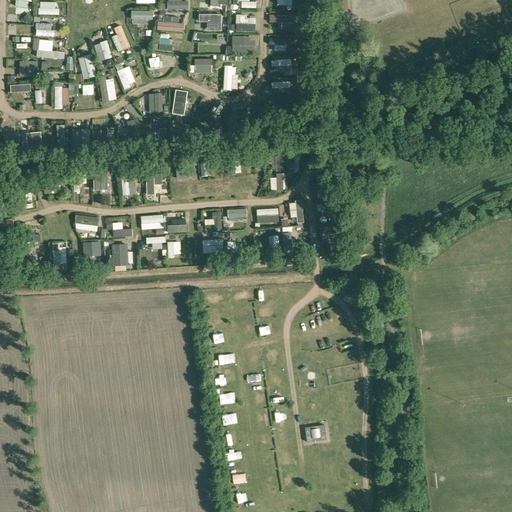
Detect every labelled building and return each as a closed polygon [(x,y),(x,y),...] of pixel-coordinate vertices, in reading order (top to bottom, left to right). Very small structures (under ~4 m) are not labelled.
[(171,0),(172,12),(191,12),(192,5),(185,5),(185,0),(171,0)] [(254,3),(253,0),(237,0),(237,10),(244,10),(260,11),(260,3),(254,3)] [(43,3),(42,15),(63,15),(63,8),(59,8),(59,3),(43,3)] [(145,26),(156,26),(157,12),(136,12),(135,20),(145,21),(145,26)] [(216,29),(216,22),(224,22),(224,13),(203,13),(203,22),(208,22),(208,29),(216,29)] [(300,24),(299,13),(273,15),(273,26),(300,24)] [(21,30),(36,30),(36,18),(21,18),(21,30)] [(240,20),(240,33),(258,33),(258,21),(240,20)] [(161,31),(187,32),(187,23),(162,23),(161,31)] [(115,38),(122,53),(134,48),(124,26),(117,28),(121,35),(115,38)] [(219,42),(220,34),(198,34),(197,42),(219,42)] [(173,41),(173,35),(164,35),(163,51),(176,51),(176,41),(173,41)] [(236,39),(237,49),(253,47),(253,38),(236,39)] [(69,59),(69,52),(56,52),(56,40),(42,40),(42,51),(45,51),(45,59),(69,59)] [(104,64),(117,59),(110,41),(97,46),(104,64)] [(279,47),(279,52),(289,52),(289,41),(273,41),(273,47),(279,47)] [(96,56),(83,57),(86,79),(99,77),(96,56)] [(198,60),(198,76),(217,75),(216,60),(198,60)] [(250,60),(237,65),(244,83),(257,79),(250,60)] [(127,89),(139,85),(133,67),(121,71),(127,89)] [(25,77),(34,77),(33,68),(24,68),(25,77)] [(116,77),(104,79),(105,88),(111,87),(113,101),(120,100),(116,77)] [(75,106),(74,89),(66,89),(66,87),(57,87),(58,107),(75,106)] [(190,113),(200,100),(195,97),(186,110),(190,113)] [(60,126),(61,145),(69,145),(68,125),(60,126)] [(46,148),(45,129),(37,130),(38,149),(46,148)] [(301,150),(290,150),(290,173),(298,173),(298,160),(301,160),(301,150)] [(59,192),(58,172),(44,173),(45,193),(59,192)] [(157,194),(156,172),(149,172),(150,195),(157,194)] [(290,188),(288,173),(279,174),(281,189),(290,188)] [(84,185),(90,185),(90,174),(82,174),(82,178),(76,178),(77,194),(84,193),(84,185)] [(126,197),(139,196),(137,175),(125,176),(126,197)] [(99,178),(100,190),(110,190),(109,177),(99,178)] [(22,203),(32,203),(31,194),(22,194),(22,203)] [(294,217),(300,217),(299,208),(304,208),(304,202),(293,203),(294,217)] [(221,231),(220,212),(212,213),(213,220),(204,220),(205,232),(221,231)] [(178,216),(179,224),(189,223),(188,215),(178,216)] [(80,220),(80,231),(101,231),(101,221),(80,220)] [(170,225),(171,233),(190,232),(189,224),(170,225)] [(118,232),(119,238),(135,235),(134,229),(118,232)] [(243,255),(242,237),(229,238),(230,256),(243,255)] [(210,240),(199,241),(200,258),(206,258),(206,251),(210,250),(210,240)] [(56,244),(58,267),(70,266),(69,247),(63,247),(63,243),(56,244)] [(127,243),(112,243),(112,263),(127,262),(127,243)] [(325,425),(318,426),(318,427),(311,428),(310,427),(305,427),(307,443),(327,441),(325,425)]
